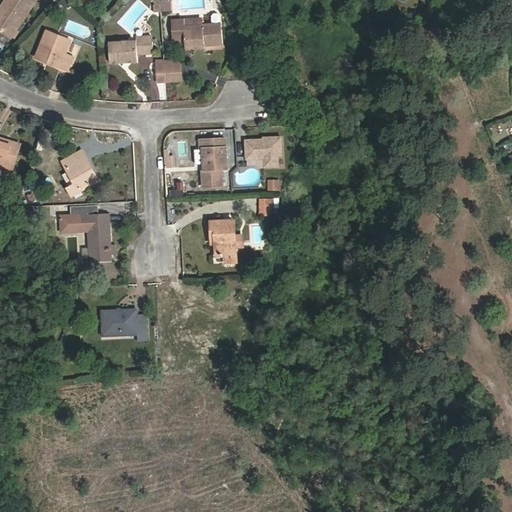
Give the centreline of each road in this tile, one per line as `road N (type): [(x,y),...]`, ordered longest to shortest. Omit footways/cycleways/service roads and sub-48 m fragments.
road 1 (residential): [(150,121),(60,109),(0,81)]
road 2 (residential): [(156,256),(150,121)]
